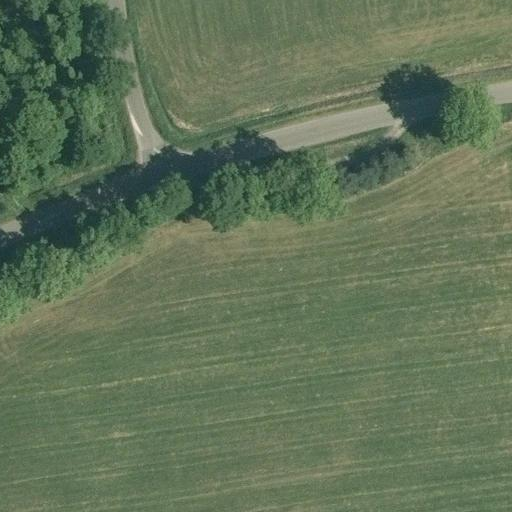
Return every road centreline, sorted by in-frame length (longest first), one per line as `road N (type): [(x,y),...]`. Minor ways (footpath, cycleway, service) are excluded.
road 1 (unclassified): [(163,178),(285,136),(511,95)]
road 2 (unclassified): [(163,178),(127,73),(117,0)]
road 3 (unclassified): [(0,236),(163,178)]
